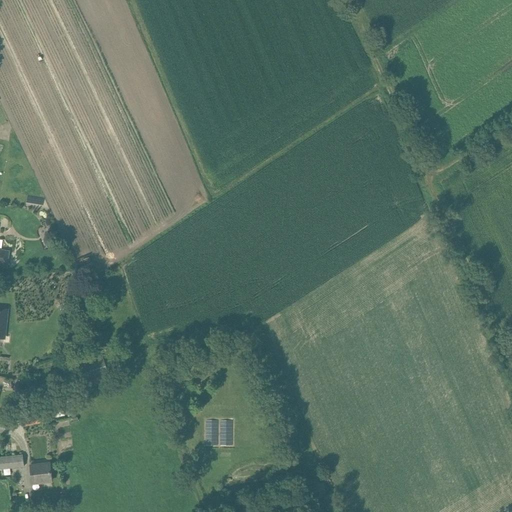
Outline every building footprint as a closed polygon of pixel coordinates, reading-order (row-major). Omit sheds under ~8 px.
[(54,236),(49,234),(45,236),(44,241),(45,245),(50,246),(54,244),(56,240),(54,236)] [(0,264),(7,266),(9,253),(0,251),(0,264)] [(103,354),(80,361),(81,366),(84,378),(108,371),(103,354)] [(37,412),(22,416),(24,426),(40,422),(45,421),(43,411),(37,412)] [(0,456),(0,469),(24,467),(22,455),(0,456)] [(52,481),(49,463),(31,466),(33,484),(52,481)]
